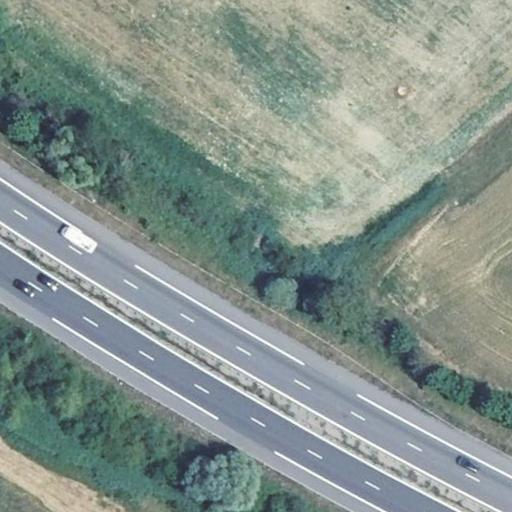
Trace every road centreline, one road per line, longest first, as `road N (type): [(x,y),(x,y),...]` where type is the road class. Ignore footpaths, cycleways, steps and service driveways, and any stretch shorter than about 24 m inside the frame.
road 1 (motorway): [(511,500),(139,292),(0,202)]
road 2 (motorway): [(0,263),(412,511)]
